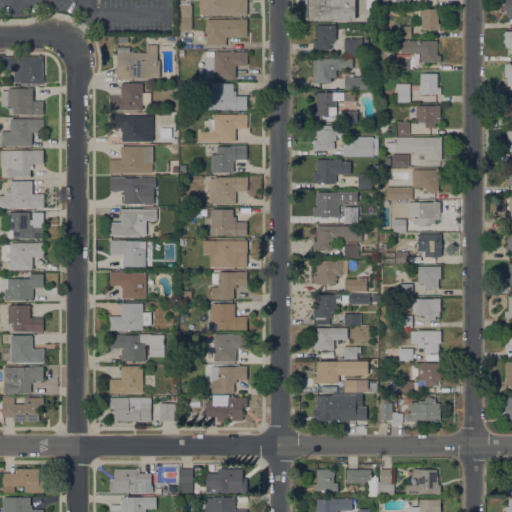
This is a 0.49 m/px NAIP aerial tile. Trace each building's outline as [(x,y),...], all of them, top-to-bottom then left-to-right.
[(247,0),(247,14),(206,14),(206,12),(206,7),(206,0),(247,0)] [(306,20),(306,0),(355,0),(355,19),(306,20)] [(366,0),(375,0),(375,8),(366,8),(366,0)] [(178,4),(191,4),(191,18),(178,18),(178,4)] [(437,8),(438,23),(440,23),(440,28),(438,28),(438,29),(421,29),(421,23),(412,23),(412,9),(421,9),(421,8),(437,8)] [(191,18),(191,30),(178,30),(178,18),(191,18)] [(247,19),(247,36),(226,36),(226,44),(206,44),(206,18),(247,19)] [(336,25),(335,40),(332,40),(332,43),(330,43),(330,44),(332,44),(332,48),(312,48),(312,39),(316,39),(316,24),(336,25)] [(411,26),(410,37),(398,37),(398,25),(411,26)] [(362,38),(362,56),(343,55),(344,38),(362,38)] [(437,40),(437,55),(440,55),(440,61),(420,61),(420,52),(400,52),(400,40),(437,40)] [(116,79),(116,64),(117,64),(117,46),(129,46),(129,51),(146,51),(146,44),(157,44),(157,59),(159,59),(159,77),(142,77),(142,79),(139,79),(139,77),(128,77),(128,79),(116,79)] [(247,51),(247,64),(235,64),(235,78),(214,78),(214,77),(204,77),(204,56),(205,56),(205,51),(247,51)] [(42,56),(42,75),(43,75),(43,83),(21,83),(21,82),(14,82),(14,71),(2,71),(2,56),(42,56)] [(313,57),(330,58),(330,82),(313,82),(313,57)] [(352,67),(337,67),(337,57),(352,58),(352,67)] [(397,70),(396,58),(410,57),(410,69),(397,70)] [(511,88),(511,63),(503,63),(503,88),(511,88)] [(420,93),(420,92),(418,92),(418,89),(420,89),(420,72),(437,73),(437,87),(441,87),(440,93),(420,93)] [(342,89),(342,76),(367,76),(367,89),(354,89),(342,89)] [(109,109),(109,95),(120,95),(120,82),(142,82),(142,92),(151,92),(150,104),(143,104),(143,109),(109,109)] [(207,109),(207,83),(211,83),(211,82),(232,82),(233,95),(246,95),(247,109),(207,109)] [(397,83),(410,83),(410,102),(397,102),(397,83)] [(1,90),(7,90),(7,88),(28,87),(32,87),(33,100),(43,100),(43,113),(13,114),(13,105),(7,105),(1,105),(1,90)] [(342,92),(342,100),(336,100),(335,116),(312,116),(312,106),(316,106),(316,92),(342,92)] [(511,117),(511,96),(502,96),(502,117),(511,117)] [(434,105),(434,104),(440,104),(440,117),(439,117),(439,122),(435,122),(435,126),(429,126),(429,127),(427,127),(427,126),(425,126),(425,121),(417,121),(417,117),(415,117),(415,106),(417,106),(417,105),(434,105)] [(357,122),(343,122),(344,110),(357,110),(357,122)] [(122,141),(122,130),(120,130),(120,128),(109,128),(109,114),(123,114),(123,115),(145,115),(145,116),(152,116),(152,141),(122,141)] [(198,141),(198,130),(208,130),(208,119),(213,119),(213,114),(247,114),(247,128),(235,128),(235,141),(198,141)] [(1,145),(1,130),(10,130),(10,118),(43,118),(43,132),(32,132),(32,145),(1,145)] [(394,134),(394,121),(409,121),(408,134),(394,134)] [(316,125),(335,125),(336,140),(333,140),(333,143),(331,143),(331,149),(316,149),(316,148),(313,148),(313,140),(316,140),(316,125)] [(160,127),(171,127),(171,137),(160,137),(160,127)] [(436,137),(436,135),(441,135),(441,159),(426,159),(426,158),(424,158),(424,154),(413,154),(413,152),(394,151),(394,142),(393,142),(393,139),(394,139),(394,136),(436,137)] [(342,156),(342,136),(373,136),(373,156),(342,156)] [(109,172),(109,159),(121,159),(121,146),(152,145),(152,172),(109,172)] [(211,172),(211,153),(216,153),(216,145),(246,145),(246,159),(232,159),(232,172),(211,172)] [(0,150),(32,149),(43,149),(43,163),(33,163),(33,169),(30,169),(30,175),(8,175),(7,166),(0,166),(0,150)] [(408,154),(408,166),(391,166),(391,154),(408,154)] [(312,183),(312,171),(316,171),(316,159),(335,159),(335,158),(341,158),(341,161),(350,161),(350,173),(335,173),(335,182),(312,183)] [(440,169),(440,181),(438,181),(438,190),(429,190),(429,192),(426,192),(426,190),(424,190),(424,186),(412,186),(412,169),(440,169)] [(371,188),(358,188),(357,173),(371,173),(371,188)] [(247,177),(247,190),(235,190),(235,204),(213,203),(213,202),(209,202),(209,178),(213,178),(213,176),(247,177)] [(109,177),(147,177),(147,184),(153,184),(153,196),(150,196),(150,203),(144,203),(144,204),(138,204),(138,203),(136,203),(136,204),(134,204),(134,205),(131,205),(131,203),(129,203),(129,204),(127,204),(127,203),(123,203),(123,194),(122,194),(122,191),(123,191),(123,190),(109,190),(109,186),(108,186),(108,181),(109,181),(109,177)] [(0,207),(0,195),(4,195),(4,188),(10,188),(10,180),(32,180),(32,193),(43,193),(43,207),(0,207)] [(386,198),(386,186),(412,186),(412,198),(386,198)] [(336,192),(335,207),(332,207),(332,210),(330,210),(330,215),(312,215),(313,206),(316,206),(316,192),(336,192)] [(435,201),(440,201),(440,213),(438,213),(439,219),(434,219),(434,224),(430,224),(430,226),(420,226),(412,222),(412,217),(417,217),(417,216),(407,216),(407,202),(435,201)] [(357,222),(344,223),(344,206),(357,206),(357,222)] [(109,235),(109,222),(121,221),(121,208),(156,208),(156,219),(154,219),(153,220),(149,220),(149,219),(146,219),(146,235),(130,235),(129,236),(126,236),(125,235),(109,235)] [(206,234),(206,226),(209,226),(209,219),(211,219),(211,208),(233,208),(233,216),(235,216),(235,221),(247,221),(247,235),(206,234)] [(29,211),(29,224),(43,224),(43,238),(27,238),(12,237),(7,237),(8,211),(29,211)] [(406,218),(405,231),(393,231),(393,218),(406,218)] [(316,249),(313,249),(313,241),(316,241),(316,226),(335,226),(335,225),(362,225),(361,240),(356,240),(356,244),(345,244),(345,240),(344,240),(344,239),(335,238),(335,241),(332,241),(332,244),(330,244),(330,250),(329,250),(316,250),(316,249)] [(441,233),(441,256),(427,256),(427,255),(421,255),(421,250),(417,250),(417,233),(441,233)] [(247,239),(247,252),(246,252),(246,267),(213,267),(213,266),(209,266),(209,253),(203,253),(203,239),(247,239)] [(109,240),(139,240),(143,240),(143,248),(145,248),(145,266),(142,266),(142,267),(138,267),(138,266),(138,267),(135,267),(135,266),(133,266),(133,267),(126,267),(126,266),(123,266),(123,253),(109,253),(109,240)] [(10,269),(10,260),(1,260),(1,244),(10,244),(10,241),(44,242),(44,256),(32,256),(32,269),(10,269)] [(356,256),(356,244),(342,244),(342,256),(356,256)] [(408,251),(408,263),(395,263),(395,251),(408,251)] [(335,275),(335,277),(337,277),(337,279),(335,279),(335,284),(316,283),(313,283),(313,274),(316,274),(316,260),(335,260),(335,259),(341,259),(341,275),(335,275)] [(440,265),(440,278),(438,278),(438,287),(429,287),(429,289),(426,289),(426,287),(424,287),(424,283),(417,283),(417,265),(440,265)] [(145,298),(122,298),(122,287),(120,287),(120,285),(109,285),(109,271),(124,271),(124,272),(145,272),(145,298)] [(246,271),(246,285),(236,285),(236,287),(233,287),(233,297),(220,297),(220,298),(211,298),(211,286),(218,286),(218,282),(211,282),(211,273),(218,273),(218,271),(246,271)] [(10,299),(10,300),(5,300),(5,289),(3,289),(3,279),(7,279),(7,278),(30,278),(30,273),(43,273),(43,287),(32,286),(32,297),(31,297),(31,299),(10,299)] [(356,278),(356,277),(367,277),(367,279),(366,279),(366,290),(356,290),(356,291),(344,291),(344,278),(356,278)] [(412,283),(412,295),(399,295),(399,283),(412,283)] [(191,290),(191,298),(181,297),(181,290),(191,290)] [(369,293),(369,304),(348,304),(348,293),(369,293)] [(316,294),(339,294),(339,302),(335,302),(335,309),(332,309),(332,312),(330,312),(330,317),(329,317),(329,324),(315,324),(315,317),(313,317),(313,309),(316,309),(316,294)] [(412,298),(434,298),(434,297),(440,297),(440,310),(439,310),(439,315),(435,315),(435,320),(429,320),(429,321),(427,321),(427,319),(425,319),(425,315),(417,315),(412,313),(412,298)] [(109,329),(109,315),(120,315),(120,302),(142,302),(142,311),(151,311),(151,325),(143,325),(143,329),(109,329)] [(211,303),(233,303),(233,310),(234,310),(234,316),(246,316),(246,329),(230,329),(216,329),(216,321),(211,321),(211,303)] [(7,304),(29,304),(29,317),(43,317),(43,331),(27,331),(27,330),(13,330),(13,322),(7,322),(7,304)] [(343,313),(360,313),(360,324),(343,324),(343,313)] [(412,315),(412,327),(399,327),(399,315),(412,315)] [(347,327),(347,339),(333,339),(333,349),(313,349),(313,341),(316,341),(316,327),(347,327)] [(440,330),(440,342),(438,342),(438,352),(429,352),(429,353),(427,353),(426,352),(425,352),(424,347),(418,347),(418,343),(410,343),(409,330),(440,330)] [(121,347),(110,347),(109,334),(124,334),(138,334),(138,333),(151,333),(151,334),(163,334),(164,356),(148,356),(148,344),(145,344),(145,360),(121,360),(121,347)] [(247,334),(247,347),(235,347),(235,360),(214,360),(214,334),(247,334)] [(10,335),(32,335),(32,348),(43,348),(43,361),(10,362),(10,361),(10,335)] [(343,346),(357,346),(357,358),(343,358),(343,346)] [(399,360),(399,348),(412,347),(412,360),(399,360)] [(503,383),(511,383),(511,360),(504,360),(503,383)] [(316,361),(344,361),(344,376),(333,376),(333,382),(313,382),(313,376),(316,376),(316,361)] [(441,362),(441,380),(439,380),(439,384),(438,384),(438,385),(429,385),(429,386),(425,386),(425,385),(417,385),(417,378),(411,378),(411,365),(417,365),(417,362),(441,362)] [(142,392),(109,392),(109,378),(120,378),(120,365),(142,365),(142,392)] [(211,366),(235,366),(235,365),(246,365),(246,379),(237,379),(237,378),(236,378),(236,382),(234,382),(234,392),(220,392),(211,392),(211,366)] [(32,366),(43,366),(43,380),(34,380),(34,379),(33,379),(32,382),(30,382),(30,392),(16,392),(16,393),(3,393),(3,386),(2,386),(2,384),(3,384),(3,366),(32,366)] [(356,379),(356,391),(344,391),(344,379),(356,379)] [(412,380),(412,393),(395,393),(395,380),(412,380)] [(316,420),(316,416),(313,416),(313,408),(316,408),(316,395),(331,395),(331,394),(355,394),(362,394),(362,406),(366,406),(366,420),(316,420)] [(242,420),(216,420),(216,416),(205,416),(205,401),(213,401),(213,395),(228,395),(228,397),(246,397),(246,408),(242,408),(242,420)] [(13,421),(13,416),(2,416),(2,396),(14,396),(14,403),(24,403),(24,397),(43,397),(43,408),(39,408),(39,410),(39,413),(39,421),(13,421)] [(418,401),(418,400),(425,400),(425,398),(427,398),(427,396),(432,396),(432,398),(435,398),(435,402),(439,402),(439,407),(440,407),(440,420),(434,420),(434,419),(419,420),(406,420),(406,412),(410,412),(410,402),(418,401)] [(511,396),(503,396),(503,425),(511,425),(511,396)] [(151,397),(151,420),(114,420),(114,408),(109,408),(109,397),(151,397)] [(379,402),(392,402),(392,403),(396,403),(396,408),(392,408),(392,411),(397,411),(397,413),(402,413),(402,423),(391,422),(391,419),(379,419),(379,402)] [(159,403),(174,403),(178,403),(177,419),(174,419),(174,420),(159,420),(159,403)] [(2,472),(16,472),(16,468),(39,468),(39,481),(43,481),(43,492),(24,492),(24,485),(14,485),(14,493),(2,493),(2,474),(2,472)] [(136,468),(136,472),(150,472),(150,485),(152,485),(152,492),(110,492),(110,481),(110,478),(114,478),(114,468),(136,468)] [(179,492),(179,468),(192,468),(192,492),(179,492)] [(242,468),(242,478),(246,478),(246,492),(205,492),(205,473),(217,473),(217,468),(242,468)] [(378,495),(378,481),(380,481),(380,468),(391,468),(391,481),(393,481),(393,495),(378,495)] [(316,469),(333,469),(333,482),(337,482),(337,490),(316,490),(313,490),(313,484),(316,484),(316,469)] [(370,469),(370,470),(371,470),(371,477),(377,477),(377,495),(368,495),(368,482),(346,482),(346,469),(370,469)] [(418,477),(416,477),(416,476),(412,476),(412,469),(436,469),(436,475),(437,475),(437,482),(438,482),(438,485),(440,485),(440,493),(435,493),(419,493),(414,493),(414,485),(418,485),(418,477)] [(2,511),(2,496),(30,496),(30,504),(31,504),(31,509),(43,509),(43,511),(2,511)] [(120,504),(120,499),(121,499),(121,496),(143,496),(156,496),(156,508),(145,508),(145,511),(109,511),(110,510),(108,504),(120,504)] [(234,496),(234,506),(233,506),(233,509),(247,509),(247,511),(205,511),(204,511),(204,497),(211,497),(234,496)] [(337,509),(337,511),(316,511),(316,498),(333,499),(333,498),(352,498),(352,509),(337,509)] [(409,511),(409,506),(419,506),(419,499),(440,499),(440,511),(409,511)]
